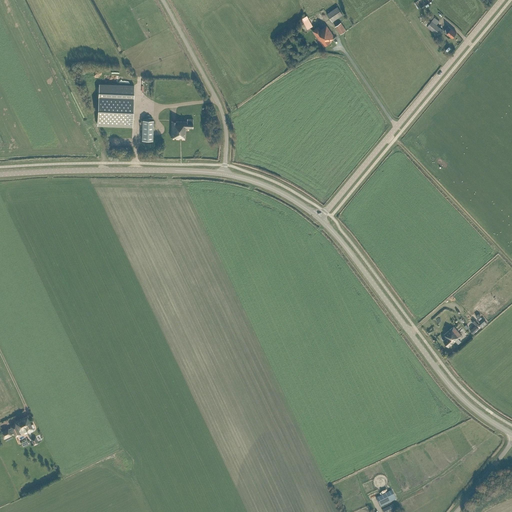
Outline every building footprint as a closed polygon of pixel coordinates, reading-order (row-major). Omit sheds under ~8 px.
[(338,7),(328,14),(333,21),(343,15),(338,7)] [(307,15),(301,19),(307,29),(313,26),(307,15)] [(426,20),(423,24),(427,26),(438,36),(443,30),(436,25),(439,21),(434,17),(431,21),(432,21),(430,23),(426,20)] [(341,22),(335,27),(340,34),(346,30),(341,22)] [(319,27),(313,32),(320,42),(324,47),(331,42),(331,41),(335,38),(327,26),(321,30),(319,27)] [(448,26),(444,31),(452,38),(457,33),(448,26)] [(99,84),(97,125),(132,126),(134,85),(99,84)] [(171,138),(185,138),(186,128),(193,128),(193,119),(187,119),(187,122),(171,121),(171,138)] [(142,120),(141,140),(153,141),(154,120),(142,120)] [(475,325),(470,330),(473,333),(478,328),(475,325)] [(448,347),(462,335),(453,326),(444,334),(447,337),(443,340),(448,347)] [(27,417),(15,423),(16,424),(11,426),(12,427),(9,429),(8,428),(1,432),(4,438),(11,435),(11,434),(14,433),(15,436),(20,434),(19,431),(25,427),(27,431),(28,433),(33,431),(34,430),(35,429),(35,428),(34,427),(33,424),(30,425),(27,417)] [(392,491),(376,499),(381,508),(396,500),(392,491)]
